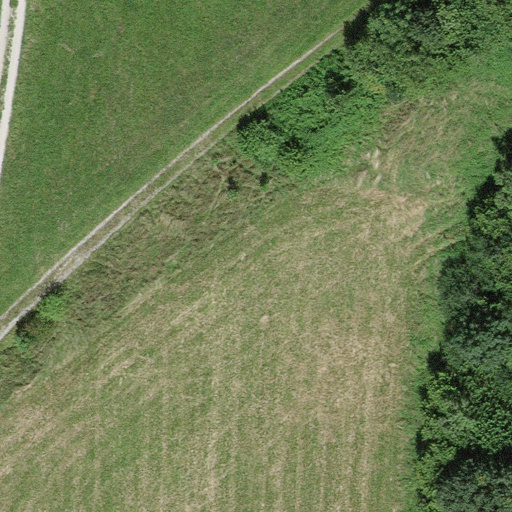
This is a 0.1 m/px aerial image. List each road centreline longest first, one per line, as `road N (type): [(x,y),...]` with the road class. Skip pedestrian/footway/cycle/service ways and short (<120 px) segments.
road 1 (track): [(0,321),(225,119),(392,0)]
road 2 (track): [(0,181),(18,0)]
